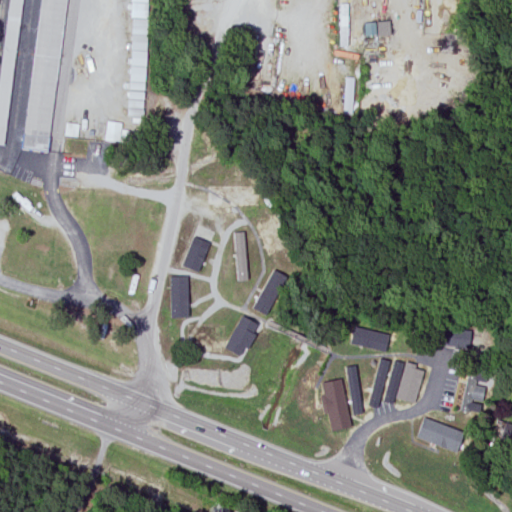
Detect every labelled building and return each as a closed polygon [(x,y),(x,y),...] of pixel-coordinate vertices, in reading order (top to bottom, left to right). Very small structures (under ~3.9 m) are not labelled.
[(0,146),(2,147),(19,0),(8,0),(0,69),(0,146)] [(64,0),(38,0),(22,149),(47,152),(64,0)] [(365,36),(390,35),(390,21),(364,22),(365,36)] [(352,114),(353,77),(344,77),(343,114),(352,114)] [(121,122),(107,121),(105,139),(128,142),(130,130),(121,129),(121,122)] [(209,204),(257,204),(257,186),(209,186),(209,204)] [(256,224),(267,254),(283,249),(273,218),(256,224)] [(214,231),(197,225),(182,266),(198,272),(214,231)] [(234,230),(235,279),(245,279),(244,230),(234,230)] [(253,309),(267,315),(286,275),(272,269),(253,309)] [(171,318),(188,317),(187,276),(170,276),(171,318)] [(241,357),(259,324),(241,315),(224,347),(241,357)] [(394,334),(346,323),(342,340),(390,351),(394,334)] [(223,351),(223,325),(187,324),(187,342),(204,342),(204,351),(223,351)] [(470,334),(443,325),(437,342),(465,351),(470,334)] [(402,360),(394,357),(382,398),(390,401),(402,360)] [(379,358),(367,405),(377,408),(389,360),(379,358)] [(420,363),(405,359),(394,400),(408,404),(420,363)] [(473,385),(477,365),(469,363),(457,410),(467,412),(471,399),(480,401),(483,387),(473,385)] [(350,415),(359,414),(355,367),(346,368),(350,415)] [(448,445),(456,427),(425,413),(417,432),(448,445)] [(498,440),(511,443),(511,424),(503,422),(498,440)]
